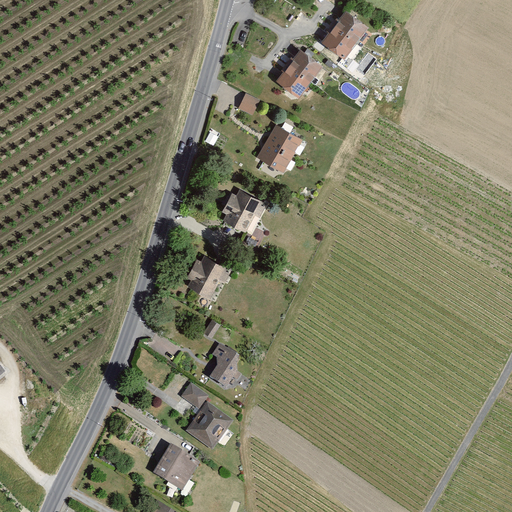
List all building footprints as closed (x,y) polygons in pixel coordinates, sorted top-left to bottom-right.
[(344,60),(368,27),(347,11),(323,44),(344,60)] [(299,99),(323,66),(302,50),(278,83),(299,99)] [(260,101),(246,94),(239,109),(253,115),(260,101)] [(283,173),(303,140),(278,125),(258,158),(283,173)] [(227,213),(222,222),(247,235),(256,218),(261,220),(269,205),(242,190),(238,198),(232,195),(223,211),(227,213)] [(188,288),(217,303),(235,270),(206,255),(202,262),(198,260),(188,278),(192,280),(188,288)] [(212,319),(205,331),(212,335),(220,323),(212,319)] [(220,365),(212,376),(213,377),(228,388),(240,372),(239,358),(221,345),(212,357),(218,360),(220,365)] [(192,384),(182,397),(198,409),(208,396),(192,384)] [(208,404),(188,433),(213,450),(233,421),(208,404)] [(172,446),(154,475),(155,475),(183,492),(199,464),(172,446)]
